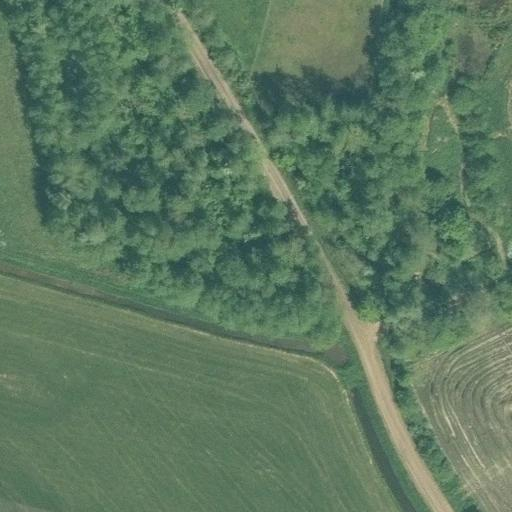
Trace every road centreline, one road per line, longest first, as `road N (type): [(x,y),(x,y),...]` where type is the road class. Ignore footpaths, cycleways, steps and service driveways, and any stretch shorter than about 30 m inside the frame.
road 1 (track): [(357,333),(234,114),(159,0)]
road 2 (track): [(439,511),(402,447),(357,333)]
road 3 (track): [(357,333),(511,271)]
